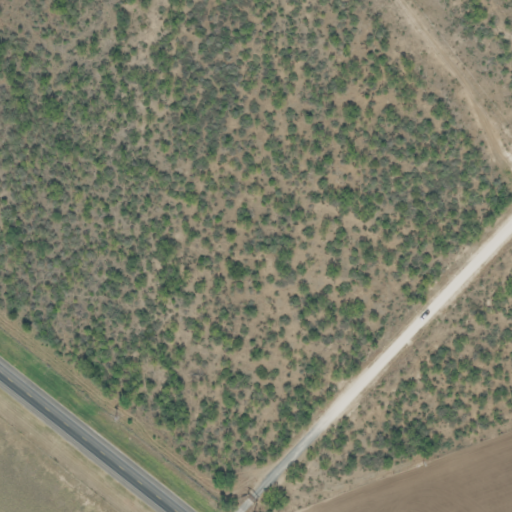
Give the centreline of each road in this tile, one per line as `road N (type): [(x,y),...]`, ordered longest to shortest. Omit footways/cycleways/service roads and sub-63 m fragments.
road 1 (residential): [(248,511),(511,229)]
road 2 (trunk): [(0,367),(184,511)]
